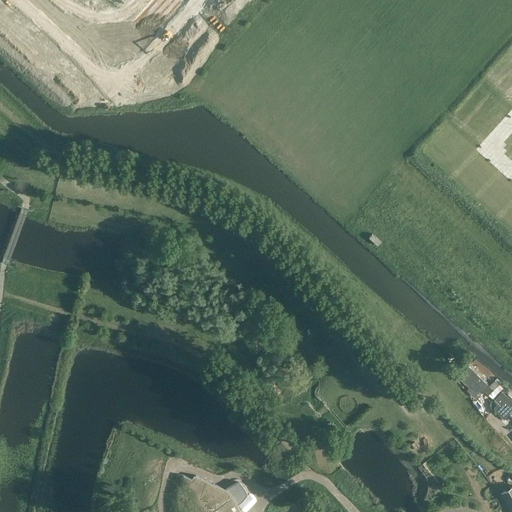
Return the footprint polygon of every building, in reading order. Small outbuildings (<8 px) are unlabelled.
[(466,374),(460,370),(454,374),(469,387),(466,390),(472,398),(487,384),(471,369),(466,374)] [(319,399),(320,398),(321,399),(324,402),(323,403),(346,428),(347,428),(350,431),(350,432),(350,433),(351,432),(351,433),(351,434),(351,433),(352,434),(351,434),(352,435),(353,435),(361,428),(359,426),(353,432),(347,425),(346,425),(326,403),(320,396),(318,395),(317,394),(317,393),(316,392),(316,390),(317,389),(318,388),(320,385),(319,384),(316,387),(315,389),(315,390),(314,391),(314,392),(315,392),(315,393),(315,394),(317,396),(318,397),(318,398),(319,398),(319,399)] [(321,399),(320,398),(319,399),(319,398),(318,398),(318,397),(317,396),(315,394),(315,393),(315,392),(314,392),(314,391),(315,390),(315,389),(316,387),(302,400),(303,400),(304,399),(305,399),(306,399),(307,399),(308,400),(309,400),(311,403),(311,404),(311,403),(312,404),(312,405),(312,404),(313,405),(312,405),(313,406),(316,409),(317,409),(340,434),(339,434),(343,438),(344,438),(344,439),(345,439),(345,440),(346,441),(349,438),(353,435),(352,435),(351,434),(352,434),(351,433),(351,434),(351,433),(351,432),(350,433),(350,432),(350,431),(347,428),(346,428),(323,403),(324,402),(321,399)] [(505,400),(500,396),(496,400),(498,402),(495,406),(505,417),(511,408),(511,398),(510,396),(505,400)] [(298,403),(299,404),(302,402),(303,402),(304,401),(305,401),(306,401),(307,401),(308,402),(310,405),(311,407),(316,412),(317,412),(337,433),(336,434),(343,441),(337,447),(338,448),(346,441),(345,440),(345,439),(344,439),(344,438),(343,438),(339,434),(340,434),(317,409),(316,409),(313,406),(312,405),(313,405),(312,404),(312,405),(312,404),(311,403),(311,404),(311,403),(309,400),(308,400),(307,399),(306,399),(305,399),(304,399),(303,400),(302,400),(298,403)] [(242,511),(238,506),(247,495),(249,493),(249,491),(240,479),(240,478),(239,478),(238,477),(237,477),(236,478),(225,485),(221,488),(196,475),(195,475),(194,476),(192,480),(187,477),(186,476),(185,476),(184,476),(183,476),(182,476),(181,477),(180,478),(181,479),(185,481),(191,484),(191,487),(207,511),(242,511)] [(511,486),(501,493),(511,511),(511,486)] [(422,511),(421,511),(420,510),(419,509),(418,507),(418,506),(418,505),(418,504),(419,502),(419,501),(407,511),(422,511)]
